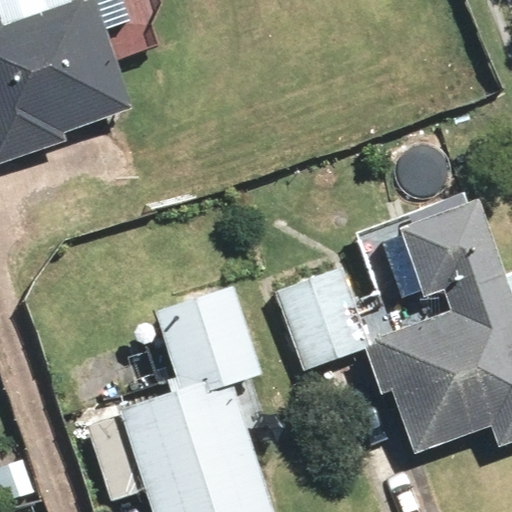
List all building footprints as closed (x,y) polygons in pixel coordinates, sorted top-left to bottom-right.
[(0,0),(0,167),(51,148),(50,145),(120,118),(91,41),(117,32),(104,0),(0,0)] [(358,265),(265,295),(294,377),(351,357),(367,403),(377,400),(399,463),(481,435),(488,453),(511,444),(511,365),(507,350),(511,347),(511,278),(484,288),(453,200),(347,236),(358,265)] [(200,286),(173,230),(141,246),(168,301),(200,286)] [(94,265),(104,293),(64,307),(55,283),(13,299),(57,420),(147,388),(134,352),(69,375),(57,340),(143,308),(134,282),(124,255),(94,265)] [(244,387),(215,298),(137,323),(162,401),(117,416),(120,427),(81,439),(104,508),(113,505),(114,511),(255,511),(233,445),(258,437),(253,422),(231,429),(220,394),(244,387)]
